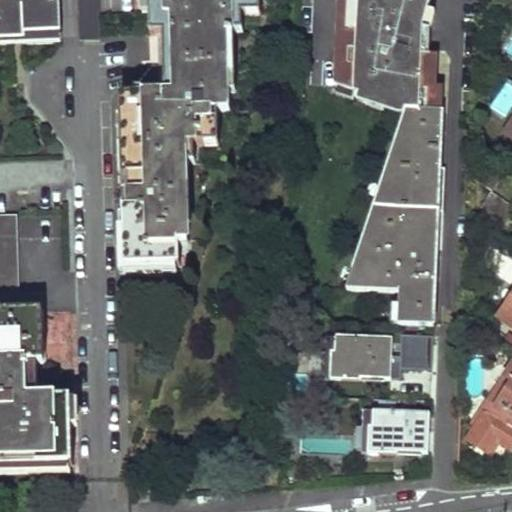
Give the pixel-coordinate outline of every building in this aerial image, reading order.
[(0,0),(0,43),(24,43),(23,36),(59,35),(58,0),(0,0)] [(99,0),(78,0),(79,41),(100,41),(99,0)] [(128,175),(121,176),(123,263),(181,262),(180,237),(190,237),(189,189),(180,190),(179,162),(188,161),(187,143),(217,142),(217,108),(228,108),(228,60),(235,60),(235,53),(227,53),(227,31),(234,32),(234,13),(258,13),(257,0),(147,0),(148,36),(161,35),(163,86),(147,86),(148,94),(125,94),(126,116),(127,140),(128,175)] [(349,7),(335,52),(341,54),(337,66),(344,68),(342,73),(373,75),(376,24),(423,17),(428,18),(430,11),(433,0),(340,0),(340,3),(349,7)] [(425,27),(424,56),(433,57),(433,29),(438,15),(430,11),(428,18),(425,27)] [(342,73),(337,88),(339,89),(358,95),(370,99),(388,105),(410,112),(409,130),(401,130),(399,166),(391,166),(391,187),(384,187),(383,208),(376,207),(375,230),(370,230),(368,250),(363,250),(362,271),(356,271),(355,290),(402,292),(400,324),(434,327),(439,233),(430,233),(431,212),(446,213),(449,169),(441,169),(445,113),(438,113),(438,87),(438,76),(423,75),(424,56),(425,27),(428,18),(423,17),(376,24),(373,75),(342,73)] [(424,56),(423,75),(438,76),(439,57),(433,57),(424,56)] [(511,84),(505,81),(491,109),(508,117),(511,108),(511,84)] [(438,87),(438,113),(445,113),(446,88),(438,87)] [(339,89),(337,97),(356,103),(358,95),(339,89)] [(370,99),(368,107),(386,112),(388,105),(370,99)] [(0,478),(73,477),(71,406),(28,407),(27,373),(45,372),(43,294),(19,295),(18,217),(0,217),(0,478)] [(511,291),(492,320),(511,333),(511,291)] [(334,352),(333,381),(361,382),(361,379),(392,380),(394,339),(339,337),(339,354),(334,352)] [(511,366),(473,424),(475,426),(465,440),(487,454),(497,440),(511,448),(511,446),(511,366)] [(370,426),(368,454),(397,455),(397,453),(428,454),(430,414),(375,412),(374,427),(370,426)]
